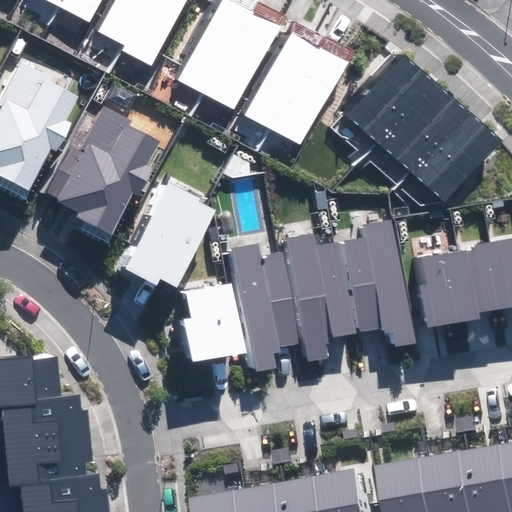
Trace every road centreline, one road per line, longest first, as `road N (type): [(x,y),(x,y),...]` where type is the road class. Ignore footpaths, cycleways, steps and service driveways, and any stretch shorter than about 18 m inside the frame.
road 1 (residential): [(133,420),(511,356)]
road 2 (residential): [(0,253),(66,301),(92,331),(133,420)]
